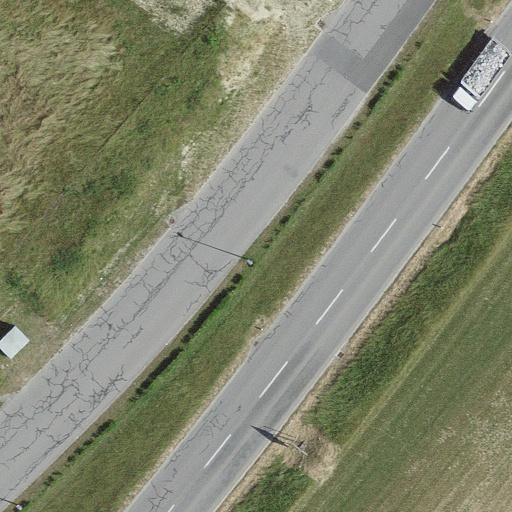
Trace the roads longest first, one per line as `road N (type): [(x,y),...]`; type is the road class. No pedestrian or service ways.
road 1 (residential): [(0,465),(133,330),(395,0)]
road 2 (secondary): [(511,64),(170,511)]
